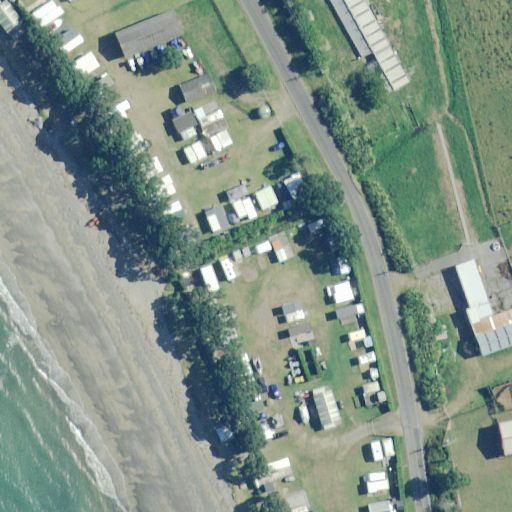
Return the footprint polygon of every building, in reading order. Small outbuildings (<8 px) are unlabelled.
[(379,73),(375,75),(385,94),(409,81),(363,0),(326,0),(360,58),(368,53),(379,73)] [(53,8),(48,1),(29,15),(40,30),(63,13),(57,5),(53,8)] [(181,35),(171,9),(114,32),(124,58),(181,35)] [(52,34),(63,50),(79,39),(74,32),(76,30),(71,22),(52,34)] [(100,67),(88,50),(68,64),(81,81),(100,67)] [(175,85),(185,105),(215,91),(205,70),(175,85)] [(126,111),(131,109),(126,99),(104,110),(112,126),(129,118),(126,111)] [(222,118),(214,102),(194,111),(201,127),(222,118)] [(269,110),(269,109),(268,108),(267,107),(266,106),(265,106),(263,105),(262,105),(261,105),(260,106),(258,106),(257,107),(257,108),(256,109),(255,110),(255,111),(255,113),(255,114),(255,115),(256,116),(256,117),(257,118),(258,119),(259,120),(260,120),(262,121),(263,121),(264,121),(265,120),(267,120),(268,119),(268,118),(269,117),(270,116),(270,114),(270,113),(270,112),(269,111),(269,110)] [(225,129),(208,138),(216,153),(233,144),(225,129)] [(143,140),(140,131),(121,137),(124,146),(143,140)] [(193,143),(181,149),(189,166),(207,157),(200,143),(200,138),(193,138),(193,143)] [(151,148),(148,139),(126,147),(130,156),(151,148)] [(162,172),(156,155),(145,159),(151,176),(162,172)] [(296,170),(278,180),(293,205),(310,194),(296,170)] [(169,185),(177,182),(173,171),(151,180),(159,198),(172,192),(169,185)] [(269,183),(251,191),(260,212),(278,205),(269,183)] [(235,192),(226,196),(237,220),(255,212),(247,195),(239,199),(235,192)] [(187,217),(177,197),(152,209),(161,229),(187,217)] [(213,211),(222,230),(229,227),(221,207),(213,211)] [(222,230),(213,211),(203,215),(212,235),(222,230)] [(461,307),(478,357),(511,345),(511,305),(492,313),(473,259),(481,256),(476,244),(449,253),(467,305),(461,307)] [(271,246),(246,257),(251,267),(276,256),(271,246)] [(239,247),(228,252),(233,263),(244,259),(239,247)] [(228,259),(217,263),(225,282),(236,278),(228,259)] [(210,264),(198,268),(206,295),(219,291),(210,264)] [(347,274),(345,265),(329,269),(331,278),(347,274)] [(177,276),(183,291),(194,286),(188,271),(177,276)] [(325,286),(328,298),(331,297),(334,305),(354,299),(348,279),(325,286)] [(281,316),(304,307),(300,296),(277,304),(281,316)] [(366,310),(362,303),(335,313),(338,321),(366,310)] [(304,307),(281,316),(285,325),(308,317),(304,307)] [(309,321),(287,330),(291,341),(313,332),(309,321)] [(359,329),(341,336),(345,347),(363,340),(359,329)] [(373,351),(354,357),(358,367),(376,361),(373,351)] [(254,380),(245,353),(235,356),(243,383),(254,380)] [(375,366),(364,370),(368,381),(379,377),(375,366)] [(380,380),(359,387),(366,408),(387,401),(380,380)] [(339,419),(330,389),(312,395),(321,425),(339,419)] [(272,439),(265,419),(251,424),(258,444),(272,439)] [(502,456),(511,453),(511,420),(496,424),(502,456)] [(390,435),(379,438),(384,460),(396,457),(390,435)] [(378,440),(367,443),(373,464),(383,461),(378,440)] [(289,467),(285,455),(255,467),(260,478),(289,467)]
